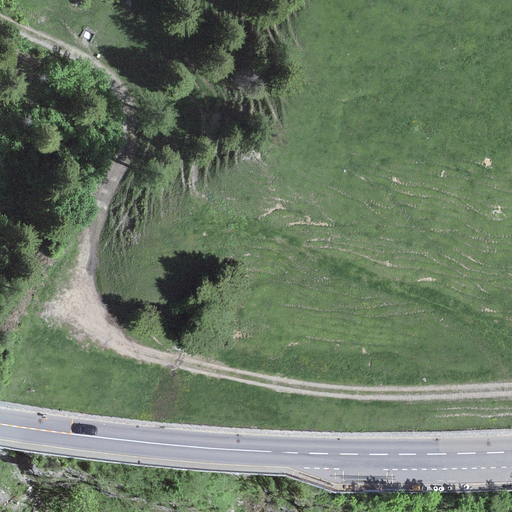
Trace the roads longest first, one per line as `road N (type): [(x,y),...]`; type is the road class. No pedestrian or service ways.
road 1 (track): [(511,386),(379,394),(119,341),(90,281),(128,162),(130,86),(0,13)]
road 2 (secondary): [(0,423),(212,449),(511,450)]
